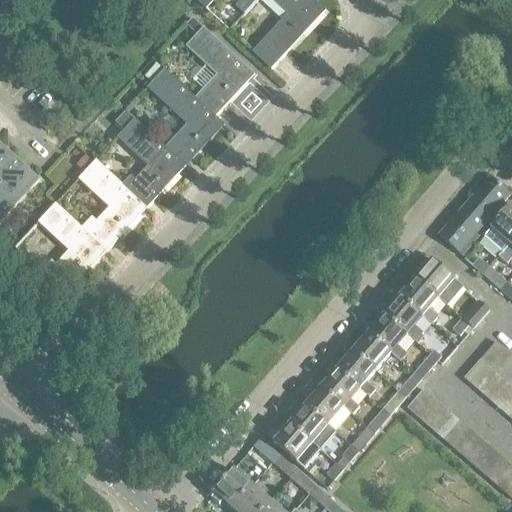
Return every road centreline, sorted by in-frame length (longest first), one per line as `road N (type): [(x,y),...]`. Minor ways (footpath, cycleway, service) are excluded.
road 1 (residential): [(374,14),(21,397)]
road 2 (residential): [(151,511),(457,171),(481,158)]
road 3 (tertiary): [(151,511),(21,397)]
